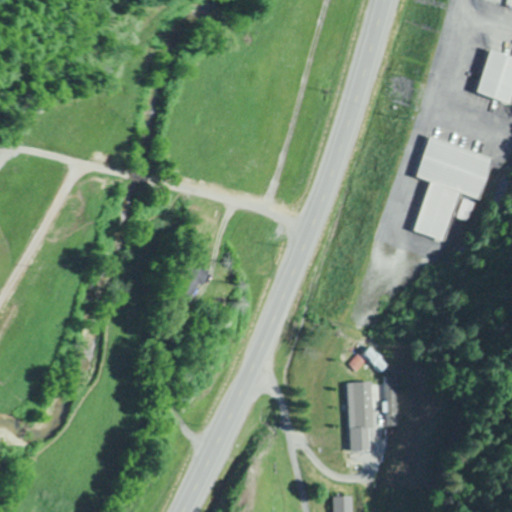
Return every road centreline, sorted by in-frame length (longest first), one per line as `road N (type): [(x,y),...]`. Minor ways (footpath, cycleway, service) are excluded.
road 1 (secondary): [(184,511),(261,357),(315,221)]
road 2 (secondary): [(315,221),(377,0)]
road 3 (residential): [(252,375),(289,418),(326,511)]
